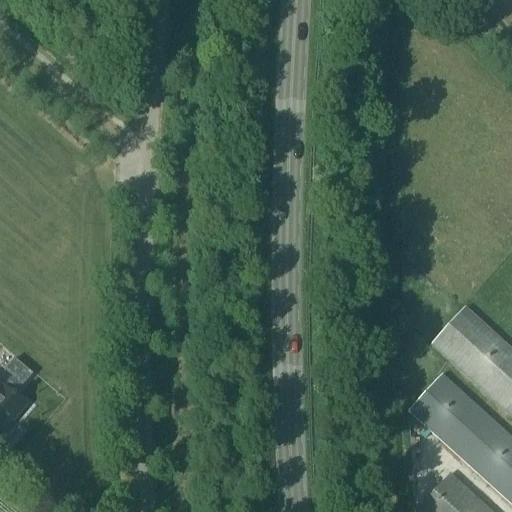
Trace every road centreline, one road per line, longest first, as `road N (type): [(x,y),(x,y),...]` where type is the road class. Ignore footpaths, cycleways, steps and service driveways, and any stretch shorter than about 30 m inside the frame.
road 1 (unclassified): [(150,511),(144,149),(159,0)]
road 2 (primary): [(292,511),(298,0)]
